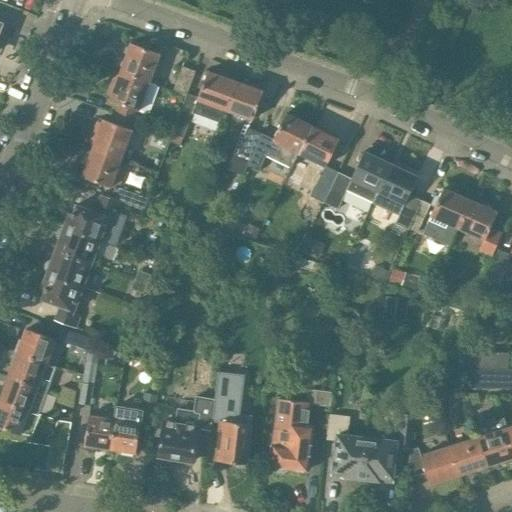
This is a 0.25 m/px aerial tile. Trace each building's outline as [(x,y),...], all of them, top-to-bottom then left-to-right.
[(122,68),(121,71),(150,82),(160,53),(131,42),(126,56),(121,54),(117,66),(122,68)] [(187,94),(188,91),(197,68),(184,64),(174,89),(187,94)] [(209,70),(200,95),(188,91),(187,94),(174,132),(185,136),(194,112),(222,122),(226,110),(237,81),(209,70)] [(120,104),(117,112),(136,119),(139,110),(147,113),(157,84),(150,82),(121,71),(116,84),(111,82),(106,94),(111,96),(110,100),(120,104)] [(264,91),(237,81),(226,110),(253,120),(264,91)] [(266,156),(293,169),(300,154),(313,126),(297,118),(299,114),(298,111),(292,108),(289,109),(287,113),(286,113),(274,137),(263,133),(261,136),(252,157),(249,166),(260,170),(266,156)] [(98,134),(93,147),(122,158),(132,129),(136,119),(117,112),(114,122),(104,118),(102,122),(98,120),(93,133),(98,134)] [(339,139),(313,126),(300,154),(325,167),(339,139)] [(261,136),(263,133),(247,127),(238,152),(252,157),(261,136)] [(82,176),(111,186),(122,158),(93,147),(82,176)] [(352,179),(347,189),(374,202),(379,192),(392,164),(365,151),(352,179)] [(418,177),(392,164),(379,192),(374,202),(400,215),(418,177)] [(313,193),(325,199),(338,172),(325,167),(313,193)] [(325,199),(323,201),(339,208),(347,189),(352,179),(338,172),(325,199)] [(123,201),(145,207),(149,198),(116,185),(112,197),(123,201)] [(455,226),(458,228),(470,200),(443,188),(423,235),(447,245),(455,226)] [(123,201),(112,197),(102,193),(96,211),(78,204),(74,214),(69,212),(64,226),(101,239),(111,212),(118,214),(123,201)] [(497,211),(470,200),(458,228),(483,239),(478,250),(492,256),(502,233),(490,228),(497,211)] [(252,239),(257,229),(247,224),(242,235),(252,239)] [(92,263),(101,239),(64,226),(56,250),(92,263)] [(225,250),(230,234),(218,231),(213,247),(225,250)] [(318,243),(307,237),(301,249),(313,254),(318,243)] [(496,291),(511,254),(497,248),(483,286),(496,291)] [(84,287),(92,263),(56,250),(47,274),(84,287)] [(292,254),(289,264),(312,271),(313,267),(337,274),(338,269),(315,261),(292,254)] [(376,265),(371,275),(383,281),(388,271),(376,265)] [(147,283),(151,274),(138,269),(135,279),(147,283)] [(74,314),(84,287),(47,274),(42,288),(47,289),(43,298),(61,305),(56,320),(77,328),(81,317),(74,314)] [(147,283),(135,279),(132,288),(144,292),(147,283)] [(408,298),(386,295),(384,318),(405,320),(408,298)] [(365,316),(375,317),(377,306),(370,305),(365,309),(365,316)] [(51,324),(46,335),(55,339),(55,338),(87,350),(89,338),(51,324)] [(19,339),(15,350),(48,362),(56,339),(55,339),(46,335),(27,328),(23,340),(19,339)] [(48,362),(15,350),(10,363),(14,364),(10,375),(48,389),(57,365),(48,362)] [(470,351),(465,370),(461,387),(511,388),(511,371),(507,371),(507,352),(470,351)] [(86,360),(83,383),(80,403),(92,404),(95,384),(93,384),(97,362),(86,360)] [(216,400),(213,419),(221,420),(216,459),(233,461),(233,464),(235,467),(245,468),(248,466),(248,463),(253,415),(243,414),(248,373),(219,370),(216,400)] [(2,386),(0,391),(0,399),(30,411),(39,414),(48,389),(10,375),(5,387),(2,386)] [(64,386),(61,394),(76,400),(77,391),(64,386)] [(144,410),(143,413),(155,415),(158,394),(146,392),(143,410),(144,410)] [(478,394),(465,393),(469,405),(481,401),(478,394)] [(75,408),(76,400),(61,394),(58,402),(75,408)] [(194,461),(199,434),(211,435),(213,419),(216,400),(196,396),(194,411),(177,408),(175,421),(165,420),(165,424),(160,423),(158,435),(163,435),(160,455),(194,461)] [(280,398),(272,466),(275,466),(279,471),(285,472),(290,468),(309,470),(314,427),(308,426),(311,402),(280,398)] [(30,411),(0,399),(0,437),(30,443),(40,415),(39,414),(30,411)] [(420,408),(424,423),(440,418),(436,403),(420,408)] [(118,406),(117,418),(112,448),(137,452),(143,413),(143,410),(118,406)] [(368,439),(364,477),(391,480),(395,447),(412,448),(415,415),(398,413),(396,429),(389,428),(388,441),(368,439)] [(85,444),(112,448),(117,418),(90,414),(85,444)] [(349,437),(350,424),(351,416),(332,414),(329,439),(339,440),(335,473),(364,477),(368,439),(349,437)] [(475,426),(478,436),(487,465),(511,457),(511,442),(507,427),(504,417),(475,426)] [(49,445),(67,448),(71,422),(58,420),(49,445)] [(478,436),(449,445),(459,474),(487,465),(478,436)] [(430,483),(459,474),(449,445),(420,454),(418,448),(411,449),(408,477),(426,472),(430,483)]
